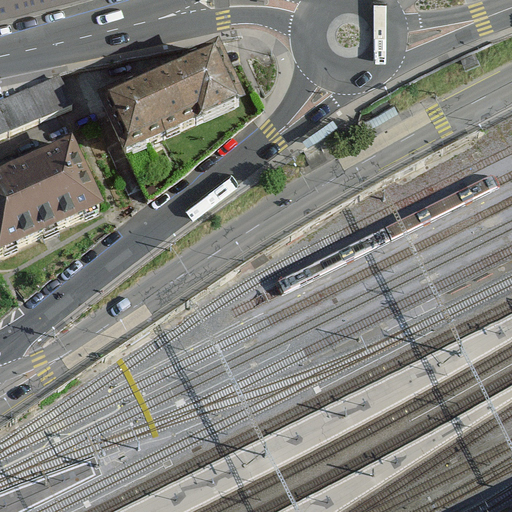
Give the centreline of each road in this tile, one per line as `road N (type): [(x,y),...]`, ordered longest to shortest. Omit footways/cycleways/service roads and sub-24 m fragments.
road 1 (secondary): [(0,392),(242,234),(511,83)]
road 2 (motorway): [(511,122),(0,367)]
road 3 (motorway): [(0,502),(511,258)]
road 4 (secondary): [(274,137),(0,350)]
road 5 (secondary): [(158,18),(0,53)]
road 6 (secondary): [(158,18),(252,16),(304,32)]
road 7 (secondary): [(373,73),(481,20)]
